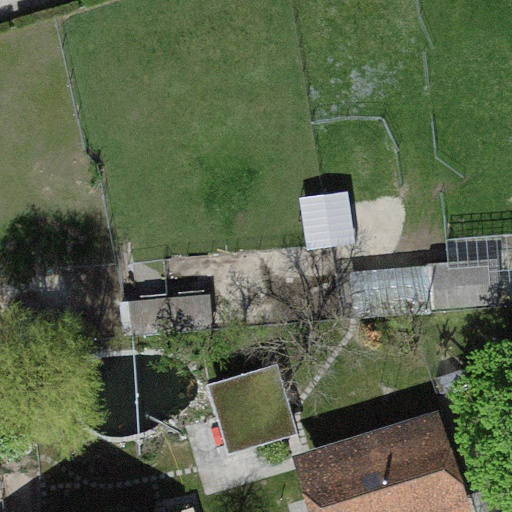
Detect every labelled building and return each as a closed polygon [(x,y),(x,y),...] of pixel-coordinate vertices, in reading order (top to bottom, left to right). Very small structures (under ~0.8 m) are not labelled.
[(497,301),(494,261),(448,264),(449,277),(430,279),(432,306),(465,304),(497,301)] [(209,298),(167,302),(169,326),(190,324),(211,323),(209,298)] [(64,307),(12,312),(15,340),(41,337),(67,334),(64,307)] [(466,367),(435,378),(441,394),(456,389),(472,384),(466,367)] [(269,372),(214,388),(230,443),(258,435),(285,427),(269,372)] [(422,511),(456,502),(434,436),(311,473),(323,511),(422,511)]
